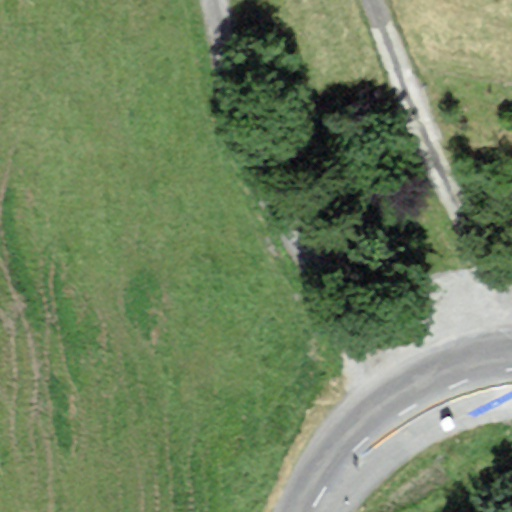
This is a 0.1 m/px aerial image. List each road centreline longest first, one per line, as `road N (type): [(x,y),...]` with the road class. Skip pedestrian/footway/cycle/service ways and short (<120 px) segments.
road 1 (track): [(397,407),(315,281),(246,140),(213,49),(209,0)]
road 2 (secondary): [(307,511),(332,466),(377,420),(435,385),(511,367)]
